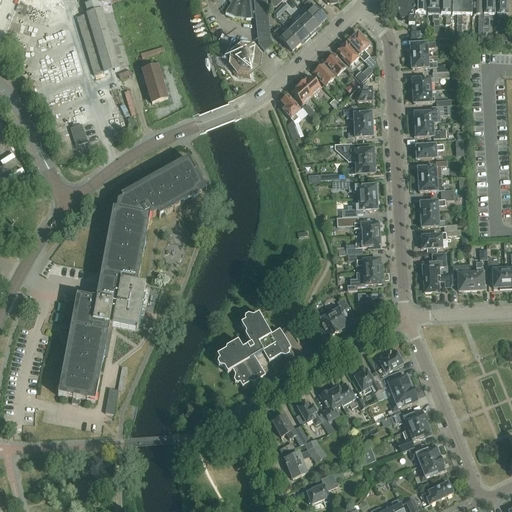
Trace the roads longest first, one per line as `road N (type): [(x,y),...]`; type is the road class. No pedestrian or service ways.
road 1 (tertiary): [(70,202),(137,152),(257,99),(360,7)]
road 2 (tertiary): [(360,7),(389,52),(406,318)]
road 3 (residential): [(278,511),(245,418),(406,318)]
road 4 (residential): [(406,318),(480,502)]
road 5 (tertiary): [(70,202),(0,84)]
